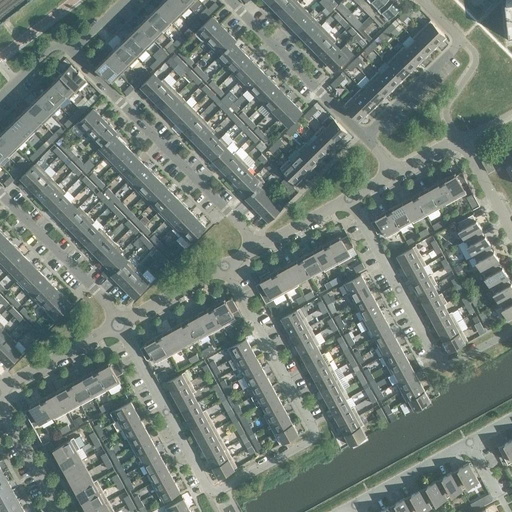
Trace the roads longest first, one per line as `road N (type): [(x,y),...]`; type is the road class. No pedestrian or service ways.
road 1 (residential): [(212,492),(313,434),(224,266)]
road 2 (residential): [(511,330),(440,364),(348,198)]
road 3 (residential): [(256,246),(73,50)]
road 4 (residential): [(366,138),(462,41),(420,0)]
road 5 (residential): [(212,492),(117,324)]
road 6 (residential): [(366,138),(232,0)]
road 7 (residential): [(511,231),(460,140),(394,173)]
road 8 (residential): [(117,324),(99,293),(0,191)]
road 9 (residential): [(0,390),(117,324)]
road 10 (residential): [(356,505),(469,443)]
road 11 (residential): [(57,511),(0,403)]
road 12 (residential): [(117,324),(224,266)]
